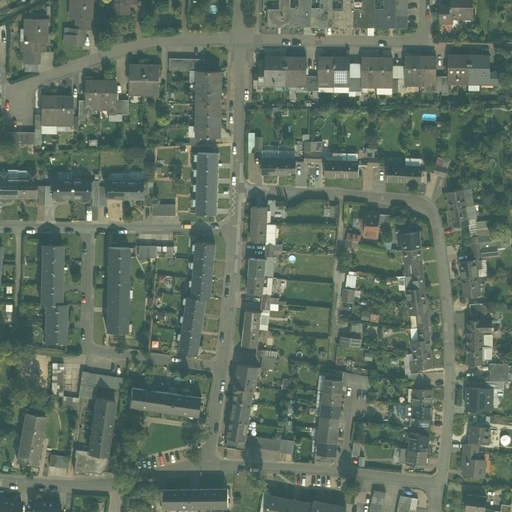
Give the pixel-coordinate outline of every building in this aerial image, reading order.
[(0,0),(0,14),(0,15),(11,10),(5,0),(0,0)] [(84,30),(90,30),(90,9),(92,9),(91,0),(69,0),(69,6),(74,6),(74,19),(76,19),(76,29),(84,30)] [(279,0),(279,8),(289,9),(289,8),(290,8),(289,0),(279,0)] [(299,0),(299,8),(301,8),(301,9),(311,9),(311,8),(311,0),(299,0)] [(320,0),(320,8),(322,8),(322,10),(332,10),(332,8),(332,9),(332,0),(320,0)] [(332,8),(332,10),(332,25),(332,29),(333,30),(339,30),(340,29),(346,29),(346,26),(353,26),(353,9),(353,0),(343,0),(343,9),(332,9),(332,8)] [(364,0),(364,9),(353,9),(353,26),(353,28),(360,28),(360,29),(368,29),(368,25),(374,25),(374,9),(374,0),(364,0)] [(385,0),(385,9),(374,9),(374,25),(374,28),(381,28),(381,30),(389,30),(389,25),(395,25),(396,25),(396,16),(396,10),(396,4),(396,0),(385,0)] [(453,18),(473,19),(473,0),(449,0),(450,6),(450,18),(453,18)] [(111,14),(127,14),(127,3),(118,3),(118,2),(111,2),(111,14)] [(439,18),(450,18),(450,6),(439,6),(439,18)] [(284,24),(289,24),(289,9),(279,8),(279,11),(268,11),(267,26),(281,26),(284,26),(284,24)] [(289,8),(289,9),(289,24),(289,26),(296,27),(296,28),(304,29),(304,24),(311,24),(311,9),(301,9),(301,8),(299,8),(290,8),(289,8)] [(311,8),(311,9),(311,24),(311,27),(318,27),(318,29),(325,29),(325,25),(332,25),(332,10),(322,10),(322,8),(320,8),(311,8)] [(407,28),(407,16),(396,16),(396,25),(395,25),(395,28),(407,28)] [(27,27),(27,39),(30,39),(30,49),(30,50),(38,50),(43,51),(44,31),(46,31),(46,18),(23,17),(23,27),(27,27)] [(17,39),(21,39),(23,39),(23,38),(25,38),(25,39),(27,39),(27,27),(23,27),(18,27),(17,39)] [(82,45),(82,36),(70,35),(64,35),(64,45),(82,45)] [(24,49),(30,49),(30,39),(27,39),(25,39),(25,38),(23,38),(23,39),(21,39),(20,51),(24,51),(24,49)] [(23,62),(38,62),(38,50),(30,50),(30,49),(24,49),(24,51),(23,62)] [(458,78),(469,79),(469,55),(460,55),(460,56),(448,56),(448,76),(448,84),(458,84),(458,78)] [(478,55),(469,55),(469,79),(469,81),(479,81),(479,84),(499,85),(499,76),(499,72),(490,72),(490,56),(478,56),(478,55)] [(405,85),(420,85),(421,57),(412,56),(412,57),(405,57),(405,60),(405,67),(405,78),(405,85)] [(285,82),(285,80),(286,57),(277,57),(265,57),(265,66),(265,73),(259,73),(259,84),(259,85),(275,86),(275,81),(285,82)] [(295,57),(286,57),(285,80),(296,81),(296,86),(306,86),(306,76),(306,58),(295,58),(295,57)] [(319,86),(334,86),(334,58),(325,57),(325,58),(319,58),(318,76),(318,86),(319,86)] [(430,57),(421,57),(420,85),(435,85),(436,85),(436,76),(436,58),(430,58),(430,57)] [(343,58),(334,58),(334,86),(349,86),(349,77),(350,65),(350,59),(343,59),(343,58)] [(362,87),(377,87),(377,58),(368,58),(368,59),(362,59),(362,65),(362,77),(361,86),(362,87)] [(377,58),(377,87),(387,87),(392,87),(393,77),(393,66),(393,59),(386,59),(377,58)] [(38,62),(23,62),(23,72),(37,72),(38,62)] [(128,94),(144,94),(144,65),(134,65),(134,66),(128,66),(128,94)] [(153,65),(144,65),(144,94),(153,94),(153,97),(159,97),(160,67),(153,67),(153,65)] [(190,82),(198,82),(198,71),(193,71),(190,71),(190,82)] [(198,71),(198,82),(221,83),(221,71),(205,71),(199,71),(198,71)] [(91,109),(100,109),(100,80),(92,80),(92,81),(85,81),(84,101),(84,113),(85,113),(91,113),(91,109)] [(110,81),(100,80),(100,109),(108,109),(108,114),(115,114),(115,100),(116,82),(110,81)] [(296,91),(296,86),(296,81),(285,80),(285,82),(285,91),(296,91)] [(285,91),(285,82),(275,81),(275,86),(275,91),(285,91)] [(479,91),(479,84),(479,81),(469,81),(469,84),(469,91),(479,91)] [(198,82),(197,93),(220,94),(221,83),(198,82)] [(197,93),(197,104),(220,105),(220,94),(197,93)] [(42,124),(56,125),(57,96),(47,96),(47,97),(42,97),(42,114),(42,124)] [(65,97),(57,96),(56,125),(66,125),(71,125),(72,125),(72,115),(72,98),(65,97)] [(197,104),(197,115),(220,116),(220,105),(197,104)] [(197,115),(197,126),(220,127),(220,116),(197,115)] [(41,129),(41,134),(56,134),(56,132),(56,125),(42,124),(42,129),(41,129)] [(219,137),(220,127),(197,126),(196,136),(196,137),(207,137),(219,137)] [(189,136),(189,146),(207,145),(207,137),(196,137),(196,136),(189,136)] [(316,151),(322,151),(322,141),(311,141),(311,142),(311,148),(316,148),(316,151)] [(368,158),(374,158),(374,149),(366,148),(366,158),(368,158)] [(262,159),(279,159),(279,150),(262,149),(262,151),(262,159)] [(279,159),(295,159),(295,151),(279,150),(279,159)] [(316,151),(310,151),(310,154),(310,162),(322,163),(322,151),(316,151)] [(326,157),(326,161),(342,161),(342,153),(333,153),(333,157),(326,157)] [(342,161),(357,162),(358,154),(342,153),(342,161)] [(198,154),(197,169),(218,170),(218,154),(198,154)] [(438,157),(436,165),(441,167),(444,159),(438,157)] [(405,158),(405,166),(421,167),(421,159),(405,158)] [(261,175),(279,175),(279,159),(262,159),(261,175)] [(295,159),(279,159),(279,175),(296,175),(296,159),(295,159)] [(444,159),(441,167),(447,169),(450,161),(444,159)] [(325,177),(342,177),(342,161),(326,161),(325,161),(325,163),(325,177)] [(357,162),(342,161),(342,177),(359,178),(359,162),(357,162)] [(387,181),(404,182),(405,166),(388,165),(387,181)] [(439,175),(441,167),(436,165),(433,174),(439,175)] [(421,167),(405,166),(404,182),(421,183),(422,167),(421,167)] [(445,177),(447,169),(441,167),(439,175),(445,177)] [(197,169),(197,183),(217,184),(218,170),(197,169)] [(27,170),(27,171),(27,177),(17,178),(17,198),(35,198),(35,192),(36,186),(36,170),(27,170)] [(57,171),(57,180),(71,180),(71,172),(57,171)] [(0,197),(17,198),(17,178),(8,177),(0,177),(0,197)] [(52,198),(71,198),(71,180),(57,180),(55,180),(55,189),(51,189),(51,198),(52,198)] [(90,197),(90,190),(90,189),(87,189),(87,180),(71,180),(71,198),(90,198),(90,197)] [(111,180),(110,180),(109,189),(106,190),(105,198),(106,198),(125,199),(125,181),(111,180)] [(141,181),(125,181),(125,199),(143,199),(144,199),(144,193),(144,190),(140,190),(141,181)] [(144,193),(148,193),(149,182),(149,181),(141,181),(140,190),(144,190),(144,193)] [(461,184),(462,190),(463,190),(471,189),(479,187),(478,181),(461,184)] [(197,183),(197,199),(217,200),(217,184),(197,183)] [(50,189),(50,186),(44,186),(44,192),(44,204),(52,204),(52,198),(51,198),(51,189),(50,189)] [(92,205),(98,205),(98,187),(92,186),(92,190),(90,190),(90,197),(92,198),(92,205)] [(106,187),(98,187),(98,205),(106,205),(106,198),(105,198),(106,190),(106,187)] [(471,189),(463,190),(466,207),(474,205),(471,189)] [(447,193),(450,209),(466,207),(463,190),(462,190),(447,193)] [(37,204),(44,204),(44,192),(35,192),(35,198),(37,198),(37,204)] [(143,206),(152,207),(152,205),(153,193),(148,193),(144,193),(144,199),(143,199),(143,206)] [(216,215),(217,200),(197,199),(196,215),(216,215)] [(175,205),(152,205),(152,207),(152,216),(175,216),(175,205)] [(466,207),(468,220),(476,219),(477,219),(475,205),(474,205),(466,207)] [(252,206),(251,223),(267,224),(267,207),(252,206)] [(467,215),(466,207),(450,209),(453,226),(469,223),(468,220),(467,215)] [(365,236),(378,237),(379,229),(380,215),(380,213),(366,212),(366,219),(363,219),(362,220),(361,226),(362,227),(365,227),(365,236)] [(362,220),(363,219),(353,218),(352,226),(362,227),(361,226),(362,220)] [(469,223),(470,237),(477,237),(476,229),(478,229),(476,222),(476,219),(468,220),(469,223)] [(476,222),(478,229),(489,227),(487,221),(476,222)] [(251,240),(266,241),(266,240),(274,240),(275,224),(267,224),(251,223),(251,240)] [(490,235),(489,227),(478,229),(476,229),(477,237),(479,236),(490,235)] [(349,233),(347,239),(346,246),(358,249),(359,242),(361,236),(349,233)] [(409,234),(402,235),(402,240),(403,250),(421,249),(419,233),(409,234)] [(392,242),(384,240),(383,248),(391,249),(392,242)] [(492,241),(479,242),(480,248),(481,248),(482,250),(497,249),(502,248),(501,240),(492,241)] [(197,242),(195,260),(213,261),(215,243),(197,242)] [(44,341),(65,341),(66,304),(61,304),(62,244),(41,244),(39,304),(45,304),(44,341)] [(138,257),(156,257),(156,246),(138,246),(138,257)] [(173,246),(156,246),(156,257),(173,257),(173,246)] [(107,330),(126,330),(128,247),(108,247),(108,264),(107,264),(107,270),(108,270),(107,306),(107,312),(107,330)] [(483,260),(482,257),(482,250),(481,248),(480,248),(472,249),(473,260),(476,260),(481,260),(483,260)] [(422,261),(421,249),(403,250),(405,263),(412,262),(422,261)] [(497,249),(482,250),(482,257),(497,255),(497,249)] [(272,278),(274,257),(265,257),(265,260),(264,277),(272,278)] [(250,259),(249,276),(264,277),(265,260),(250,259)] [(483,260),(481,260),(482,269),(477,269),(478,277),(488,276),(486,259),(483,260)] [(195,260),(194,276),(212,278),(213,261),(195,260)] [(460,262),(462,279),(478,277),(477,269),(476,260),(473,260),(460,262)] [(412,262),(413,276),(423,275),(422,267),(422,264),(422,261),(412,262)] [(404,263),(405,276),(413,276),(412,262),(405,263),(404,263)] [(345,289),(355,290),(356,276),(347,275),(345,289)] [(424,284),(423,275),(413,276),(414,289),(424,288),(424,284)] [(194,276),(192,293),(206,294),(210,294),(212,278),(194,276)] [(262,294),(264,277),(249,276),(247,292),(262,294)] [(399,290),(407,290),(405,276),(398,277),(399,290)] [(405,276),(407,290),(414,289),(413,276),(405,276)] [(264,277),(262,294),(270,294),(272,278),(264,277)] [(480,294),(478,277),(462,279),(464,296),(480,294)] [(408,302),(426,300),(424,288),(414,289),(407,290),(408,302)] [(344,289),(343,295),(342,301),(353,303),(354,297),(355,290),(345,289),(344,289)] [(190,292),(188,310),(205,312),(206,294),(192,293),(190,292)] [(427,313),(426,300),(408,302),(409,315),(410,315),(417,314),(427,313)] [(470,305),(470,313),(481,312),(481,306),(481,304),(470,305)] [(261,312),(259,329),(268,330),(270,310),(261,309),(261,312)] [(188,310),(186,327),(203,329),(205,312),(188,310)] [(246,311),(244,328),(259,329),(261,312),(246,311)] [(370,314),(362,313),(361,320),(369,321),(370,314)] [(417,314),(418,327),(428,326),(427,313),(417,314)] [(370,314),(369,321),(378,323),(380,316),(370,314)] [(467,320),(467,347),(483,347),(483,331),(492,331),(492,320),(467,320)] [(365,327),(355,325),(354,332),(364,333),(365,327)] [(429,339),(428,326),(418,327),(419,340),(429,339)] [(201,347),(203,329),(186,327),(184,345),(201,347)] [(411,328),(412,341),(419,340),(418,327),(411,328)] [(257,346),(259,329),(244,328),(242,344),(257,346)] [(341,345),(352,347),(352,346),(353,340),(342,338),(341,345)] [(412,341),(413,354),(431,352),(429,339),(419,340),(412,341)] [(353,340),(352,346),(360,348),(361,341),(353,340)] [(483,364),(483,360),(483,347),(467,347),(468,364),(483,364)] [(492,347),(483,347),(483,360),(492,360),(492,347)] [(374,354),(365,352),(364,360),(372,361),(374,354)] [(413,354),(414,364),(415,369),(432,368),(431,352),(413,354)] [(414,364),(413,354),(403,355),(406,379),(411,378),(411,373),(410,370),(410,364),(414,364)] [(276,358),(265,356),(263,356),(261,368),(274,370),(276,358)] [(366,376),(372,377),(372,376),(373,372),(360,369),(360,368),(355,367),(354,368),(355,361),(345,360),(343,372),(349,373),(355,374),(360,375),(366,376)] [(504,381),(508,381),(508,364),(490,364),(490,381),(504,381)] [(254,385),(256,385),(258,368),(239,365),(236,382),(254,385)] [(80,383),(87,383),(88,373),(82,372),(80,383)] [(87,384),(124,389),(125,378),(88,373),(87,383),(87,384)] [(355,374),(349,373),(347,386),(352,387),(355,374)] [(412,381),(423,381),(423,373),(411,373),(411,378),(412,381)] [(324,391),(326,376),(319,375),(318,391),(324,391)] [(326,376),(324,391),(341,393),(342,386),(342,380),(336,380),(336,377),(326,376)] [(372,377),(366,376),(364,389),(370,390),(372,377)] [(281,389),(289,390),(290,380),(283,379),(281,389)] [(486,381),(486,388),(493,389),(504,389),(504,381),(490,381),(486,381)] [(236,382),(234,400),(251,403),(254,385),(236,382)] [(78,395),(94,398),(96,387),(86,386),(80,385),(78,395)] [(139,407),(148,408),(150,391),(143,390),(143,389),(133,388),(132,395),(131,395),(129,405),(135,406),(136,404),(139,405),(139,406),(139,407)] [(486,388),(467,388),(466,409),(489,409),(489,398),(493,398),(493,389),(486,388)] [(62,396),(62,390),(51,389),(51,395),(62,396),(61,407),(77,409),(78,398),(62,396)] [(160,408),(164,409),(166,391),(157,390),(156,392),(150,391),(148,408),(155,409),(155,406),(160,407),(160,408)] [(414,404),(415,404),(432,405),(432,391),(414,390),(414,404)] [(173,412),(181,413),(183,395),(176,394),(176,393),(166,391),(164,409),(168,409),(169,408),(174,409),(173,410),(173,412)] [(324,391),(323,404),(340,405),(341,393),(324,391)] [(191,396),(183,395),(181,413),(189,414),(189,412),(189,411),(195,412),(194,413),(199,414),(201,404),(200,404),(201,396),(191,395),(191,396)] [(89,450),(106,452),(110,419),(113,400),(96,397),(94,417),(89,450)] [(249,421),(251,403),(234,400),(231,418),(249,421)] [(323,404),(322,416),(339,418),(340,405),(323,404)] [(408,404),(405,404),(405,418),(415,418),(415,404),(414,404),(408,404)] [(431,419),(432,405),(415,404),(415,418),(431,419)] [(17,460),(37,464),(45,417),(25,414),(17,460)] [(322,416),(321,428),(338,430),(339,418),(322,416)] [(246,435),(249,421),(231,418),(228,437),(246,440),(246,435)] [(423,419),(423,426),(431,427),(431,420),(423,419)] [(430,434),(431,427),(423,426),(422,434),(430,434)] [(479,444),(488,445),(490,428),(473,426),(471,443),(479,444)] [(321,428),(319,441),(337,442),(338,430),(321,428)] [(411,449),(427,451),(429,436),(413,434),(411,449)] [(247,446),(258,448),(260,437),(249,435),(248,440),(247,446)] [(246,440),(228,437),(226,447),(244,450),(246,440)] [(281,441),(270,439),(269,449),(279,451),(281,441)] [(279,451),(286,452),(288,440),(281,439),(281,441),(279,451)] [(294,441),(288,440),(286,452),(292,453),(293,452),(294,441)] [(335,455),(337,442),(319,441),(318,453),(332,455),(335,455)] [(353,443),(352,455),(359,455),(361,443),(353,443)] [(74,469),(88,471),(89,469),(100,470),(101,468),(110,469),(112,452),(106,452),(89,450),(77,448),(74,469)] [(406,464),(425,467),(427,451),(411,449),(402,448),(400,463),(406,464)] [(477,460),(478,451),(464,449),(463,458),(477,460)] [(318,453),(315,452),(315,461),(332,463),(332,455),(318,453)] [(48,465),(66,468),(68,457),(50,454),(48,465)] [(468,477),(483,479),(485,460),(477,460),(463,458),(462,470),(468,471),(468,477)] [(194,507),(210,507),(210,490),(198,490),(198,489),(197,489),(197,490),(194,490),(194,507)] [(221,490),(210,490),(210,507),(227,507),(227,489),(226,489),(226,490),(222,490),(222,489),(221,489),(221,490)] [(160,507),(177,507),(177,490),(165,490),(164,490),(161,490),(160,490),(160,507)] [(177,507),(194,507),(194,490),(189,490),(188,490),(177,490),(177,507)] [(369,511),(381,511),(385,493),(374,490),(369,511)] [(262,503),(268,504),(270,494),(270,492),(265,491),(262,503)] [(266,511),(277,511),(281,497),(270,494),(268,504),(266,511)] [(400,495),(396,511),(409,511),(410,509),(412,498),(400,495)] [(467,510),(479,511),(485,511),(486,510),(487,497),(468,495),(466,511),(467,511),(467,510)] [(277,511),(289,511),(292,499),(281,497),(277,511)] [(418,499),(412,498),(410,509),(416,511),(418,499)] [(0,511),(6,511),(8,501),(0,499),(0,511)] [(289,511),(300,511),(302,501),(292,499),(289,511)] [(32,511),(45,511),(47,502),(34,500),(32,511)] [(311,511),(322,511),(325,503),(314,500),(313,503),(311,511)] [(20,511),(21,503),(8,501),(6,511),(20,511)] [(311,511),(313,503),(302,501),(300,511),(311,511)] [(58,511),(60,504),(47,502),(45,511),(58,511)] [(322,511),(333,511),(335,505),(325,503),(322,511)]
